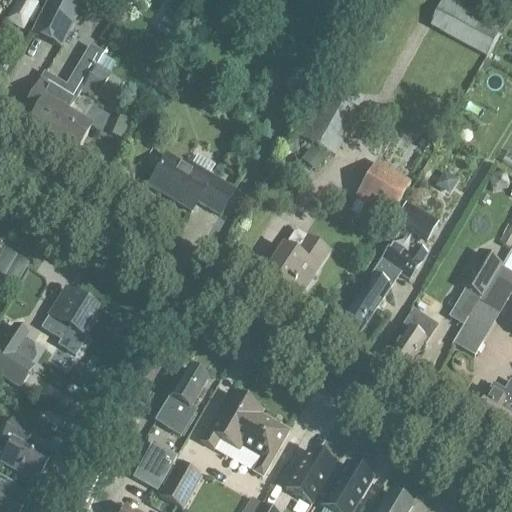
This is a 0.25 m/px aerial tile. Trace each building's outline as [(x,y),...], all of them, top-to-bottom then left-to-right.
[(20,0),(7,23),(7,24),(21,32),(22,32),(37,6),(25,0),(20,0)] [(49,0),(31,37),(62,52),(87,0),(49,0)] [(505,23),(460,0),(436,0),(424,24),(488,56),(505,23)] [(172,11),(157,34),(171,43),(185,19),(172,11)] [(37,66),(40,44),(23,42),(21,64),(37,66)] [(90,48),(84,58),(98,67),(104,57),(90,48)] [(98,68),(82,93),(96,102),(111,78),(112,77),(98,68)] [(311,81),(296,73),(286,91),(301,100),(311,81)] [(66,88),(46,75),(20,118),(30,124),(28,127),(30,129),(31,132),(37,136),(41,135),(50,141),(63,120),(77,98),(79,96),(66,88)] [(175,83),(172,89),(176,94),(182,93),(185,87),(181,82),(175,83)] [(312,147),(317,149),(335,160),(361,115),(325,95),(300,140),(312,147)] [(63,120),(50,141),(76,157),(91,132),(68,117),(79,99),(77,98),(63,120)] [(312,147),(304,157),(319,169),(328,158),(317,149),(312,147)] [(187,164),(184,170),(166,159),(148,189),(191,215),(196,206),(220,220),(236,193),(187,164)] [(354,201),(389,222),(410,186),(375,166),(354,201)] [(437,226),(405,207),(395,225),(427,243),(437,226)] [(263,277),(286,292),(290,287),(301,295),(316,271),(315,270),(326,254),(308,241),(295,232),(284,250),(282,249),(263,277)] [(393,246),(380,265),(398,278),(409,285),(428,256),(414,247),(409,257),(393,246)] [(500,270),(500,269),(502,267),(478,254),(457,288),(481,302),(488,291),(500,270)] [(356,300),(357,301),(339,328),(356,340),(375,312),(398,278),(380,265),(356,300)] [(511,275),(500,270),(488,291),(507,303),(511,294),(511,275)] [(48,319),(49,319),(41,332),(63,345),(73,351),(80,339),(81,339),(98,312),(65,292),(48,319)] [(400,331),(405,335),(388,360),(405,372),(423,346),(425,348),(438,329),(413,312),(400,331)] [(0,350),(12,358),(25,337),(13,329),(0,349),(0,350)] [(483,345),(460,332),(452,346),(474,360),(483,345)] [(0,378),(18,389),(30,369),(25,366),(12,358),(0,350),(0,378)] [(198,374),(195,375),(187,371),(155,424),(180,439),(195,414),(190,411),(207,383),(203,381),(203,377),(198,374)] [(493,388),(475,418),(506,437),(511,426),(511,386),(510,385),(504,394),(493,388)] [(261,415),(233,398),(219,422),(215,420),(201,445),(214,452),(219,443),(239,454),(241,450),(239,449),(257,417),(259,418),(261,415)] [(288,435),(259,418),(257,417),(239,449),(241,450),(261,462),(253,475),(262,480),(288,435)] [(1,440),(11,446),(0,465),(36,485),(51,458),(28,445),(34,434),(11,421),(1,440)] [(152,445),(131,483),(156,497),(177,459),(152,445)] [(308,453),(285,492),(311,508),(317,498),(325,502),(333,489),(325,484),(332,472),(334,469),(308,453)] [(157,499),(179,511),(184,511),(201,481),(175,467),(157,499)] [(325,502),(321,509),(326,511),(353,511),(372,482),(346,467),(340,477),(332,472),(325,484),(333,489),(325,502)] [(21,511),(26,504),(0,490),(0,511),(21,511)] [(389,495),(378,511),(409,511),(412,509),(389,495)]
